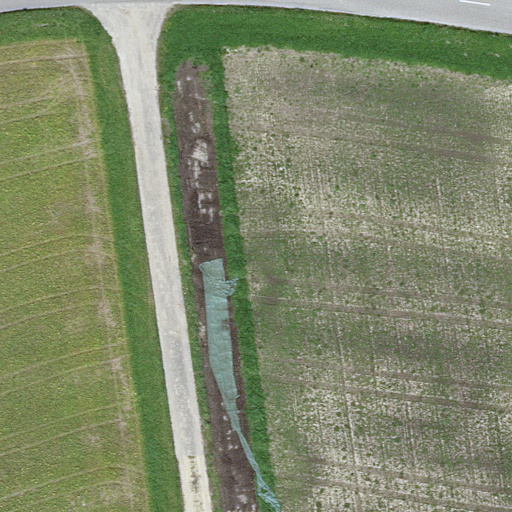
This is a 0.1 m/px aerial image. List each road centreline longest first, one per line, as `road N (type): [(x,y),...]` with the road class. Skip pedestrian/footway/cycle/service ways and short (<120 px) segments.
road 1 (track): [(101,0),(170,511)]
road 2 (unclassified): [(284,0),(511,30)]
